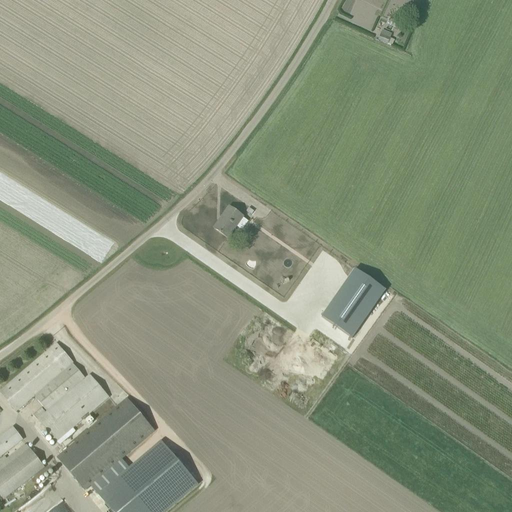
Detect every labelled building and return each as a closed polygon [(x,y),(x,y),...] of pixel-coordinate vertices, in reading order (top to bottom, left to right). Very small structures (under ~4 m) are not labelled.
[(378,41),(392,46),(394,40),(390,39),(392,34),(382,30),(378,41)] [(243,217),(229,207),(214,229),(228,239),(243,217)] [(294,256),(303,243),(267,217),(257,230),(294,256)] [(386,291),(355,269),(321,318),(352,339),(386,291)] [(0,393),(16,412),(34,397),(74,364),(57,344),(0,392),(0,393)] [(34,397),(47,412),(86,379),(74,364),(34,397)] [(56,442),(109,398),(90,375),(86,379),(47,412),(46,413),(42,409),(34,415),(56,442)] [(126,400),(117,407),(57,459),(85,491),(154,432),(126,400)] [(0,437),(0,458),(23,440),(13,428),(0,437)] [(166,511),(198,485),(161,442),(98,495),(110,510),(107,511),(166,511)] [(0,494),(4,499),(44,468),(27,445),(26,446),(25,445),(7,459),(5,457),(0,460),(0,494)] [(69,511),(51,486),(13,511),(69,511)]
